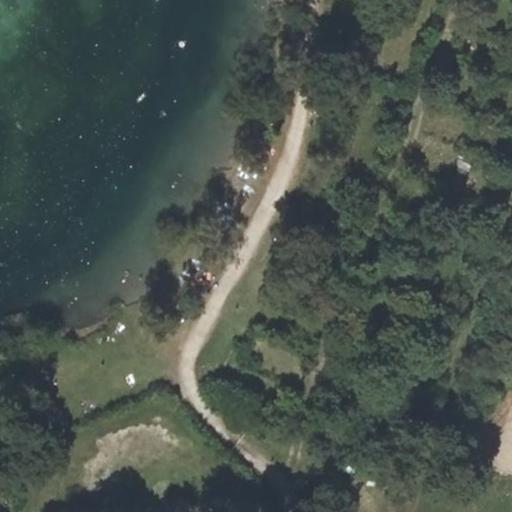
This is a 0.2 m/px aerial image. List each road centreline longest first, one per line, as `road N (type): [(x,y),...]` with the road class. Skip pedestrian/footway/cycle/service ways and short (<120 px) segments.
road 1 (track): [(307,511),(190,394),(186,372),(290,174),(316,0)]
road 2 (track): [(110,511),(229,496),(291,511)]
